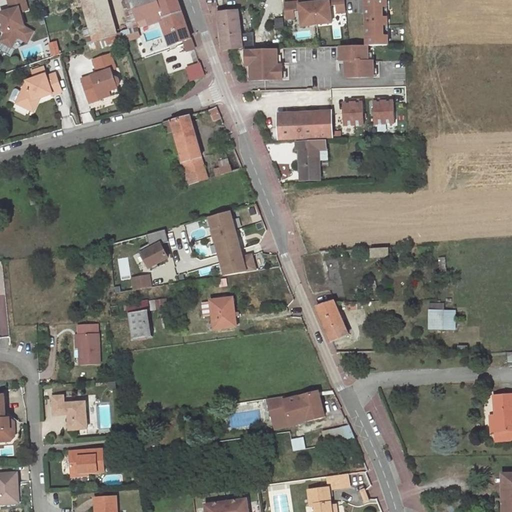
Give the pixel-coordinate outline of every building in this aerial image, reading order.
[(26,10),(23,0),(6,0),(10,11),(0,13),(0,18),(2,25),(4,33),(0,39),(0,42),(10,48),(16,37),(21,39),(27,29),(23,27),(19,13),(26,10)] [(111,36),(116,34),(106,0),(82,0),(89,27),(94,42),(111,36)] [(137,27),(138,27),(138,22),(130,0),(125,0),(122,1),(129,30),(137,27)] [(182,12),(178,0),(130,0),(138,22),(149,19),(150,23),(163,18),(182,12)] [(300,2),(284,4),(286,19),(294,18),(294,11),(300,10),(302,27),(332,23),(330,6),(337,6),(337,13),(346,12),(344,0),(328,0),(329,2),(300,5),(300,2)] [(366,0),(367,47),(368,47),(389,46),(389,37),(384,37),(384,26),(388,26),(388,18),(384,18),(383,7),(388,7),(387,0),(366,0)] [(219,13),(221,27),(223,51),(243,48),(242,45),(238,11),(219,13)] [(192,39),(182,12),(163,18),(170,36),(171,41),(173,45),(184,41),(192,39)] [(94,43),(94,42),(89,27),(83,29),(88,45),(93,43),(94,43)] [(140,36),(137,27),(129,30),(122,32),(126,41),(140,36)] [(32,32),(27,29),(21,39),(26,42),(32,32)] [(126,41),(122,32),(116,34),(111,36),(114,42),(115,45),(126,41)] [(114,42),(111,36),(94,42),(94,43),(93,43),(94,49),(114,42)] [(195,49),(192,39),(184,41),(187,51),(195,49)] [(367,47),(340,47),(341,62),(346,62),(360,62),(360,64),(346,65),(346,79),(374,78),(373,62),(368,62),(368,47),(367,47)] [(251,50),(245,50),(246,65),(251,65),(251,80),(283,80),(282,66),(277,66),(263,66),(263,64),(277,63),(277,49),(262,49),(251,50)] [(110,91),(119,88),(118,87),(119,86),(121,83),(119,78),(116,76),(115,76),(113,70),(116,69),(111,55),(96,60),(100,75),(83,80),(88,98),(99,95),(101,100),(112,96),(110,91)] [(204,77),(200,64),(186,68),(191,81),(204,77)] [(34,100),(40,98),(52,94),(53,95),(63,92),(57,74),(47,77),(47,75),(28,81),(30,87),(24,89),(17,103),(29,109),(34,100)] [(90,103),(101,100),(99,95),(88,98),(90,103)] [(33,111),(40,98),(34,100),(29,109),(33,111)] [(382,100),(375,100),(375,125),(394,125),(394,102),(386,103),(382,103),(382,100)] [(352,104),(344,104),(345,126),(364,125),(363,101),(356,101),(356,104),(352,104)] [(222,119),(217,108),(210,111),(214,122),(222,119)] [(317,120),(332,119),(332,112),(317,113),(317,120)] [(318,138),(317,120),(317,113),(280,115),(281,140),(318,138)] [(202,158),(190,116),(164,123),(167,133),(174,131),(181,156),(178,157),(180,165),(183,164),(202,158)] [(332,119),(317,120),(318,138),(333,137),(332,119)] [(327,141),(297,142),(297,150),(300,150),(301,181),(321,181),(320,149),(327,149),(327,141)] [(189,184),(208,179),(202,158),(183,164),(189,184)] [(220,168),(230,165),(228,159),(218,161),(220,168)] [(216,177),(233,172),(231,165),(230,165),(220,168),(214,170),(216,177)] [(233,221),(231,211),(210,217),(215,236),(220,255),(225,275),(256,271),(253,260),(249,261),(248,256),(243,257),(233,221)] [(158,264),(168,258),(161,243),(168,239),(166,230),(147,235),(150,244),(152,248),(142,253),(150,268),(152,267),(153,270),(159,267),(158,264)] [(389,248),(371,249),(372,258),(389,256),(389,248)] [(135,278),(137,290),(151,287),(150,276),(135,278)] [(236,317),(233,298),(212,301),(212,302),(213,315),(215,329),(235,327),(234,318),(236,317)] [(169,308),(167,299),(150,301),(151,311),(169,308)] [(130,313),(146,310),(145,301),(128,303),(130,313)] [(213,315),(212,302),(203,303),(205,317),(213,315)] [(334,302),(317,307),(332,341),(348,334),(334,302)] [(150,336),(146,310),(130,313),(134,339),(150,336)] [(456,311),(446,312),(431,311),(431,329),(455,329),(456,311)] [(92,332),(92,324),(78,324),(78,333),(79,347),(79,364),(100,363),(99,332),(92,332)] [(506,353),(485,354),(485,366),(503,366),(503,362),(507,361),(506,353)] [(326,417),(319,392),(285,400),(284,397),(283,397),(288,421),(290,420),(291,425),(291,426),(326,417)] [(496,432),(511,431),(511,394),(495,395),(496,415),(496,420),(491,420),(492,433),(496,432)] [(0,441),(12,441),(16,437),(15,422),(13,421),(10,419),(6,419),(6,414),(4,395),(0,395),(0,441)] [(68,410),(69,415),(70,431),(88,430),(86,403),(64,405),(64,397),(53,398),(54,416),(65,416),(65,410),(68,410)] [(288,421),(283,397),(268,401),(269,403),(274,424),(288,421)] [(288,421),(274,424),(275,429),(291,425),(290,420),(288,421)] [(356,439),(350,426),(322,432),(326,445),(344,442),(345,443),(356,439)] [(511,440),(511,431),(496,432),(497,441),(511,440)] [(293,439),(294,450),(306,448),(305,437),(293,439)] [(73,474),(90,473),(106,472),(104,450),(72,451),(73,474)] [(0,504),(20,504),(18,473),(0,474),(0,504)] [(349,475),(327,477),(329,488),(330,488),(330,491),(351,488),(349,475)] [(332,506),(330,491),(330,488),(329,488),(309,491),(311,507),(316,506),(316,511),(337,511),(337,509),(333,509),(332,506)] [(117,511),(117,497),(95,498),(96,511),(117,511)] [(249,511),(248,499),(205,504),(206,511),(249,511)]
